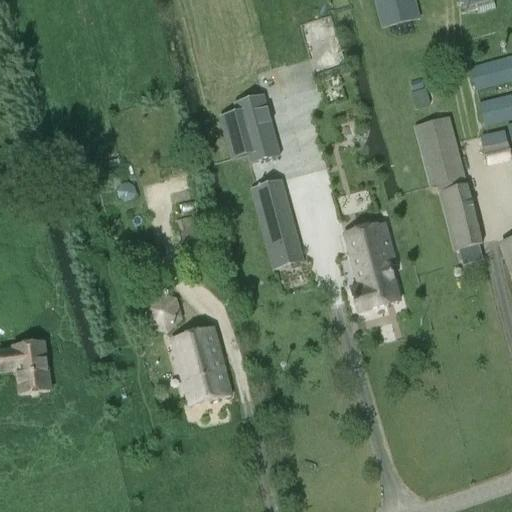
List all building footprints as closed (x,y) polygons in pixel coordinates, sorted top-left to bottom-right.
[(375,0),(382,29),(419,20),(413,0),(375,0)] [(459,0),(462,9),(497,0),(459,0)] [(476,91),(511,81),(511,58),(470,69),(476,91)] [(421,81),(410,84),(413,92),(423,89),(421,81)] [(235,115),(220,119),(231,161),(242,158),(246,157),(248,166),(279,158),(263,98),(232,106),(235,115)] [(484,127),(511,119),(511,98),(479,106),(484,127)] [(454,253),(482,246),(448,120),(414,129),(430,188),(437,187),(454,253)] [(488,168),(511,162),(504,135),(481,140),(488,168)] [(281,182),(250,191),(273,273),(304,265),(281,182)] [(189,219),(176,223),(187,263),(212,256),(201,216),(189,219)] [(385,225),(344,236),(358,288),(350,291),(356,315),(399,303),(390,269),(396,267),(385,225)] [(511,240),(501,245),(511,276),(511,240)] [(189,409),(230,398),(212,332),(171,343),(189,409)] [(32,403),(38,402),(40,398),(50,397),(42,348),(12,353),(13,357),(0,358),(0,378),(16,376),(20,402),(30,400),(32,403)]
